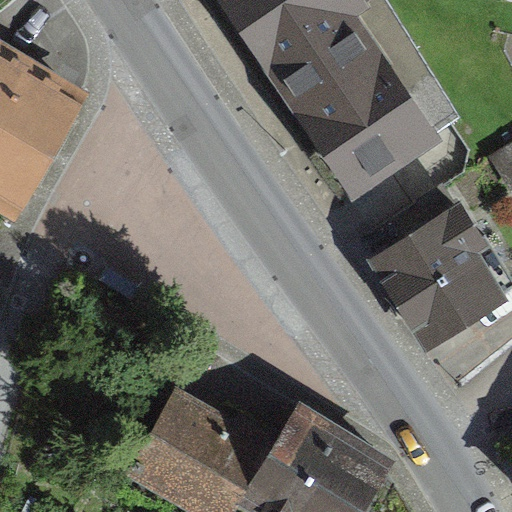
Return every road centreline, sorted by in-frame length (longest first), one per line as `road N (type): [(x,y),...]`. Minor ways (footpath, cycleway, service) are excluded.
road 1 (tertiary): [(162,57),(380,358),(470,511)]
road 2 (residential): [(0,423),(63,233),(162,57)]
